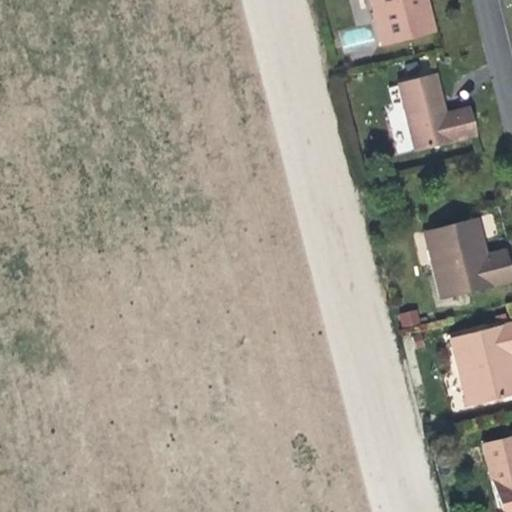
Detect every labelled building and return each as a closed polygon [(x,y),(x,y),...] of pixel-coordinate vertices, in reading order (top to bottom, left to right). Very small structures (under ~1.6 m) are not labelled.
[(368,0),(380,45),(431,32),(424,4),(420,5),(418,0),(368,0)] [(340,31),(342,50),(371,47),(369,28),(340,31)] [(433,73),(395,83),(412,152),(475,136),(468,108),(443,114),(439,97),(433,73)] [(423,261),(433,299),(508,280),(499,247),(481,252),(478,241),(472,217),(424,229),(432,259),(423,261)] [(432,259),(424,229),(415,231),(423,261),(432,259)] [(402,328),(420,323),(416,309),(398,314),(402,328)] [(511,322),(444,338),(452,373),(463,371),(470,402),(511,391),(511,378),(509,368),(507,356),(511,355),(511,322)] [(463,371),(452,373),(459,404),(470,402),(463,371)] [(511,511),(511,438),(511,436),(479,444),(496,511),(511,511)]
